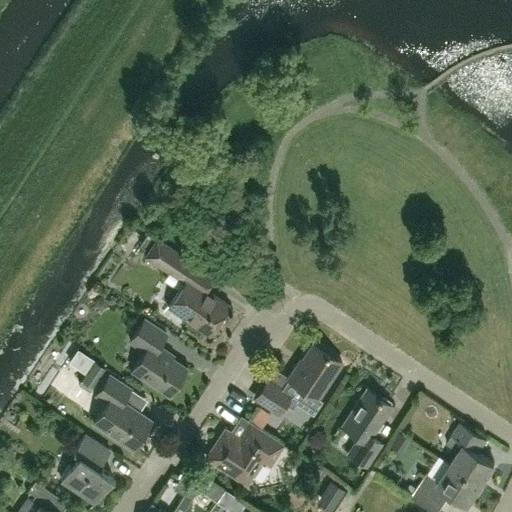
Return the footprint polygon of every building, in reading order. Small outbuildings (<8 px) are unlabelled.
[(208,272),(180,253),(157,238),(145,255),(169,271),(165,277),(180,287),(168,305),(209,332),(228,303),(199,284),(208,272)] [(166,332),(144,317),(130,339),(145,349),(132,369),(169,393),(186,366),(165,352),(167,350),(158,344),(166,332)] [(278,413),(284,402),(292,407),(296,402),(312,413),(321,399),(318,397),(342,361),(313,341),(296,366),(295,365),(287,377),(288,378),(282,387),(268,377),(254,397),(278,413)] [(89,389),(104,365),(93,358),(77,381),(89,389)] [(130,388),(109,373),(95,393),(106,400),(93,420),(133,447),(151,419),(122,400),(130,388)] [(366,387),(341,424),(358,435),(347,452),(367,465),(382,442),(371,436),(392,404),(366,387)] [(270,465),(284,443),(260,428),(252,422),(249,420),(238,436),(225,428),(206,456),(246,482),(261,459),(270,465)] [(459,450),(451,462),(481,482),(495,462),(478,451),(487,438),(461,421),(447,442),(459,450)] [(84,432),(73,450),(78,453),(61,479),(94,501),(112,474),(98,465),(110,449),(84,432)] [(468,502),(481,482),(451,462),(439,480),(427,472),(411,496),(435,511),(437,511),(451,491),(468,502)] [(203,491),(216,500),(224,488),(211,479),(203,491)] [(51,511),(61,497),(34,480),(28,490),(35,494),(32,498),(27,494),(15,511),(51,511)] [(182,511),(183,510),(191,499),(183,494),(171,511),(166,511),(159,507),(156,511),(182,511)]
